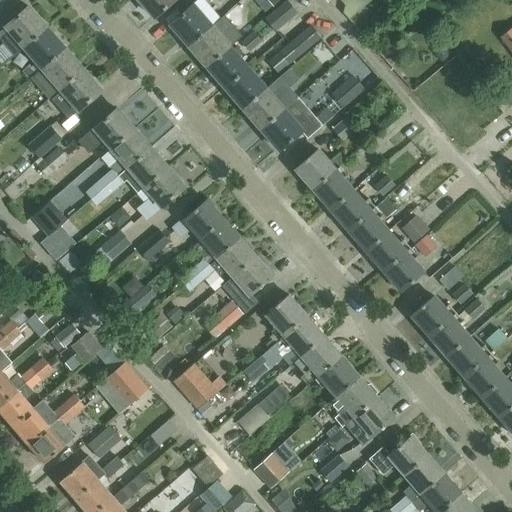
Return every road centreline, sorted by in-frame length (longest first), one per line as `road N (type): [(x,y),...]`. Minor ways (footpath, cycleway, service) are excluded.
road 1 (residential): [(499,467),(92,0)]
road 2 (residential): [(511,210),(320,0)]
